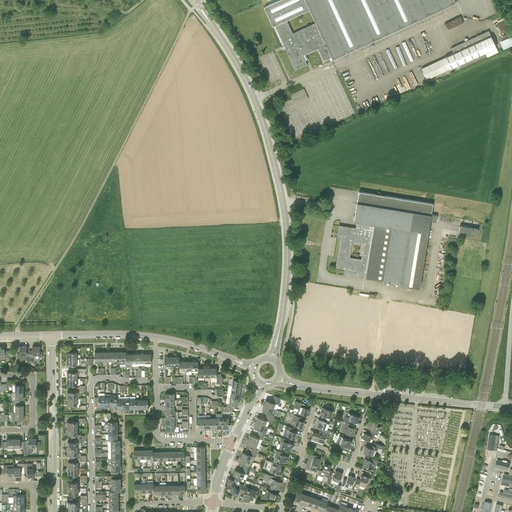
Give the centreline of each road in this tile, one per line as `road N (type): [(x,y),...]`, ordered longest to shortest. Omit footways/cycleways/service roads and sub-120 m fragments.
road 1 (secondary): [(271,359),(286,281),(282,199),(247,83),(192,0)]
road 2 (secondary): [(277,379),(504,406)]
road 3 (residential): [(91,511),(91,384),(156,381)]
road 4 (residential): [(52,511),(51,334)]
road 5 (track): [(0,8),(129,11),(142,0)]
